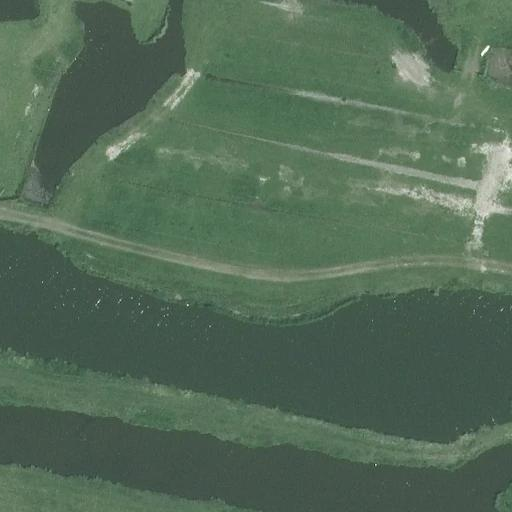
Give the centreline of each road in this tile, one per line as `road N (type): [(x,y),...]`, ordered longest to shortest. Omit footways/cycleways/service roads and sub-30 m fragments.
road 1 (track): [(0,216),(237,271),(285,276),(421,259),(511,271)]
road 2 (track): [(52,227),(73,213),(104,159),(164,111),(195,70),(220,0)]
